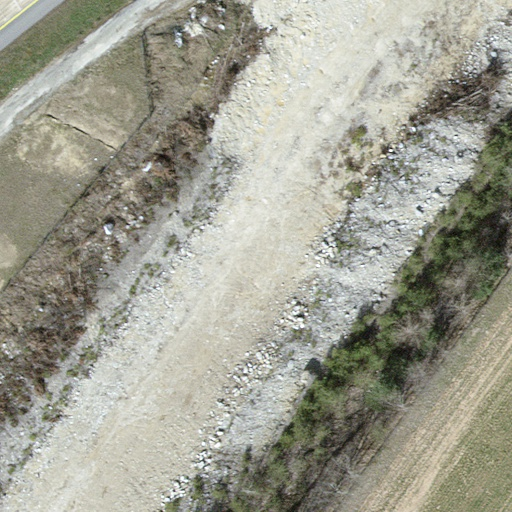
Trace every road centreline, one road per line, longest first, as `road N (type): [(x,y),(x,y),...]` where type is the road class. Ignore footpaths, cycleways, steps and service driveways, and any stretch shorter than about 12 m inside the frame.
road 1 (motorway): [(388,0),(353,33),(0,506)]
road 2 (motorway): [(182,511),(481,96),(511,65)]
road 3 (track): [(0,112),(136,0)]
